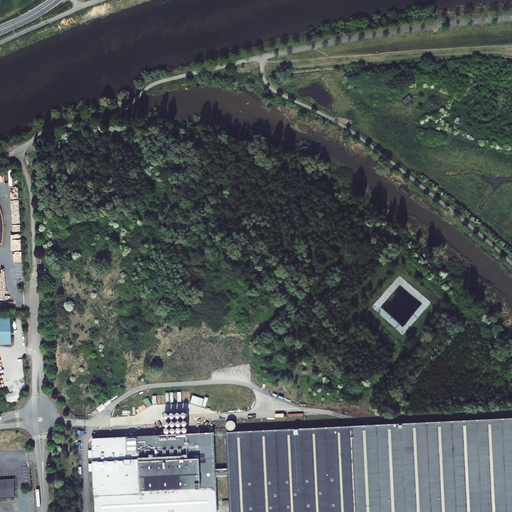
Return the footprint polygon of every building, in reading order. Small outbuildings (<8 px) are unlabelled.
[(409,95),(404,100),(407,104),(412,99),(409,95)] [(15,275),(15,285),(23,285),(23,275),(15,275)] [(9,317),(0,317),(0,344),(11,344),(9,317)] [(228,468),(229,476),(230,499),(230,511),(511,511),(511,418),(227,432),(228,468)] [(233,421),(231,421),(230,421),(229,421),(227,423),(227,424),(227,426),(227,428),(228,429),(230,430),(232,430),(233,430),(234,430),(235,429),(236,427),(236,425),(236,423),(234,422),(233,421)] [(214,433),(128,437),(131,495),(131,504),(217,499),(216,488),(216,477),(229,476),(228,468),(216,469),(214,433)] [(131,495),(128,437),(92,439),(95,496),(95,511),(217,511),(217,499),(131,504),(131,495)] [(0,498),(15,498),(14,479),(0,479),(0,498)]
